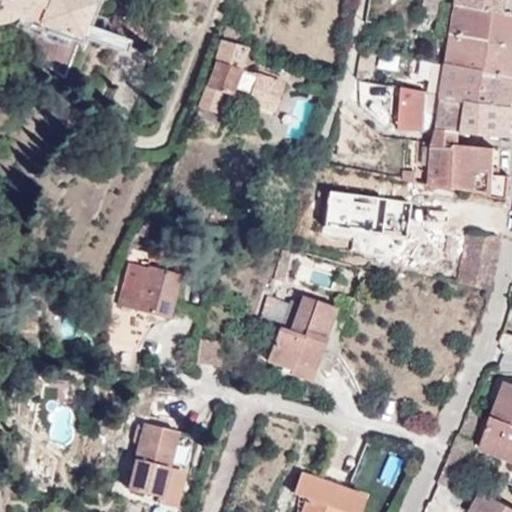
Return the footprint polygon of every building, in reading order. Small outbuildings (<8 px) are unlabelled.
[(5,0),(28,9),(24,17),(38,23),(40,20),(81,37),(94,1),(91,0),(5,0)] [(511,9),(467,0),(451,0),(445,26),(511,41),(511,36),(511,9)] [(511,0),(467,0),(511,9),(511,0)] [(511,41),(445,26),(440,48),(439,56),(506,70),(511,41)] [(238,46),(243,32),(226,27),(222,41),(238,46)] [(238,69),(245,48),(238,46),(222,41),(215,63),(199,107),(217,113),(224,93),(230,95),(233,86),(250,92),(251,102),(273,111),(283,84),(252,73),(252,75),(238,69)] [(506,70),(439,56),(435,86),(501,99),(501,98),(506,70)] [(415,120),(419,82),(391,76),(389,117),(415,120)] [(501,99),(435,86),(431,123),(458,125),(503,131),(501,99)] [(457,140),(458,125),(431,123),(422,134),(457,140)] [(418,175),(498,187),(499,171),(485,169),(486,144),(457,140),(422,134),(418,175)] [(159,222),(148,219),(143,236),(154,239),(159,222)] [(448,274),(482,283),(495,231),(495,230),(460,222),(447,274),(448,274)] [(159,256),(150,253),(147,265),(176,273),(183,250),(162,244),(159,256)] [(131,293),(123,290),(108,365),(132,369),(143,310),(167,317),(178,273),(176,273),(147,265),(150,253),(134,249),(130,261),(139,264),(131,293)] [(281,325),(289,303),(267,296),(260,317),(281,325)] [(279,326),(267,362),(291,370),(294,364),(314,371),(337,308),(303,296),(290,330),(279,326)] [(199,364),(222,367),(225,341),(202,338),(199,364)] [(294,364),(291,370),(312,377),(314,371),(294,364)] [(468,441),(506,457),(511,445),(511,370),(503,366),(468,441)] [(145,423),(128,488),(161,496),(160,501),(173,504),(191,435),(145,423)] [(453,453),(440,448),(434,462),(446,466),(451,456),(453,453)] [(306,497),(300,511),(343,511),(344,511),(347,511),(358,511),(365,494),(302,471),(294,493),(306,497)] [(477,511),(511,511),(511,497),(493,486),(477,511)]
